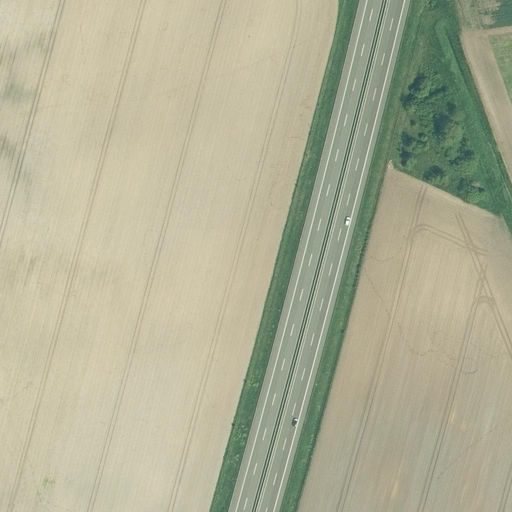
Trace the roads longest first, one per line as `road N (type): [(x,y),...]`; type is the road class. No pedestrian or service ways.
road 1 (motorway): [(264,511),(395,0)]
road 2 (motorway): [(372,0),(242,511)]
